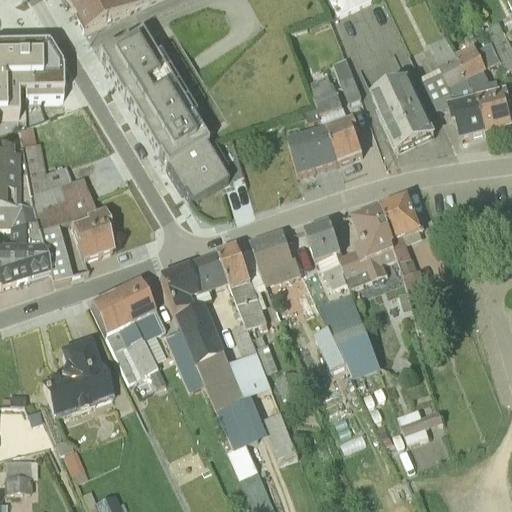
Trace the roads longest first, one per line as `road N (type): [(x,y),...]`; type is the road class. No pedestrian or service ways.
road 1 (residential): [(511,167),(386,185),(185,254)]
road 2 (residential): [(185,254),(36,0)]
road 3 (residential): [(185,254),(0,318)]
